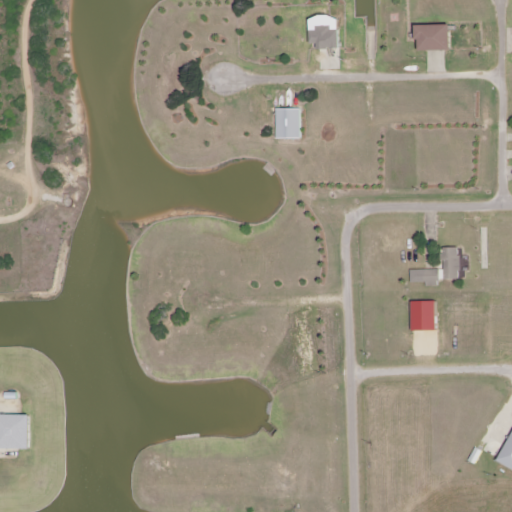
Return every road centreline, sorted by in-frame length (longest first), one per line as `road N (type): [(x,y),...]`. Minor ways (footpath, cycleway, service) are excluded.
road 1 (residential): [(511,201),(383,203),(356,216),(348,246),(355,511)]
road 2 (residential): [(502,70),(229,77)]
road 3 (residential): [(505,202),(499,0)]
